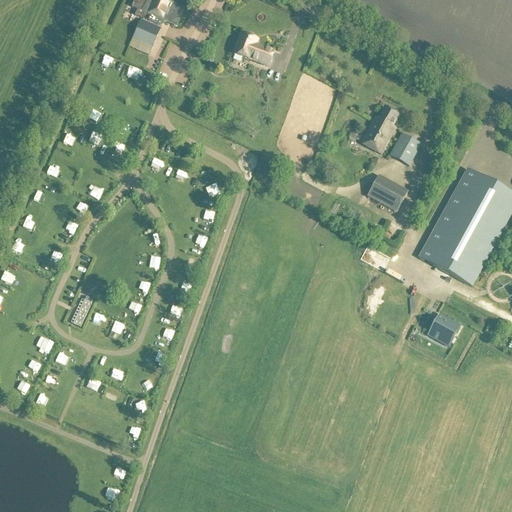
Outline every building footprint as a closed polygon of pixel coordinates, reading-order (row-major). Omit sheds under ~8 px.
[(176,28),(188,0),(135,0),(132,9),(138,11),(135,17),(143,21),(146,15),(150,17),(148,22),(161,27),(163,23),(176,28)] [(148,57),(152,49),(160,30),(140,21),(132,41),(140,44),(137,52),(148,57)] [(268,68),(274,53),(256,46),(257,42),(240,35),(232,56),(249,62),(250,61),(268,68)] [(373,118),(359,144),(381,157),(396,130),(393,129),(399,118),(384,109),(377,120),(373,118)] [(422,146),(402,136),(391,158),(410,169),(422,146)] [(51,168),(49,176),(59,178),(61,171),(51,168)] [(472,289),(511,215),(511,196),(467,172),(418,260),(472,289)] [(368,198),(397,214),(408,194),(379,178),(368,198)] [(93,186),(89,196),(101,201),(105,191),(93,186)] [(189,266),(199,269),(202,261),(192,258),(189,266)] [(12,286),(16,276),(7,272),(3,281),(12,286)] [(84,303),(74,326),(80,329),(91,305),(87,303),(89,299),(86,298),(84,303)] [(463,330),(441,318),(429,339),(452,351),(463,330)] [(152,379),(142,382),(146,393),(156,390),(152,379)]
